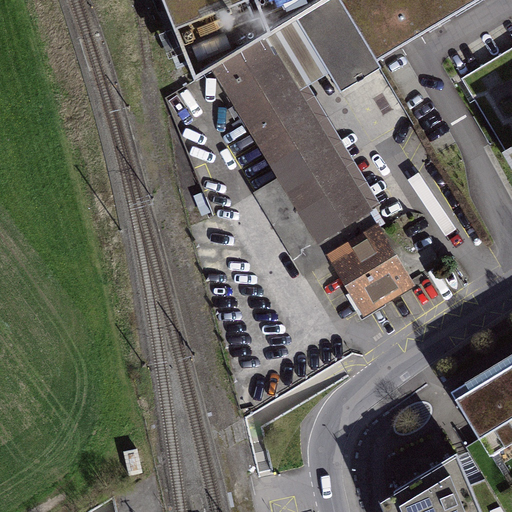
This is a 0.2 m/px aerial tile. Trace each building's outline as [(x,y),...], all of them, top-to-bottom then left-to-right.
[(162,0),(195,80),(217,67),(262,40),(296,20),(329,0),(339,0),(377,62),(479,0),(162,0)] [(380,68),(377,62),(339,0),(329,0),(296,20),(329,73),(340,92),(380,68)] [(295,94),(329,73),(296,20),(262,40),(295,94)] [(304,275),(333,258),(377,230),(295,94),(262,40),(217,67),(283,176),(307,215),(300,219),(314,242),(292,255),(304,275)] [(511,47),(461,79),(511,163),(511,47)] [(254,193),(292,255),(314,242),(300,219),(307,215),(283,176),(254,193)] [(409,283),(377,230),(333,258),(364,309),(409,283)] [(511,442),(511,354),(451,392),(490,456),(511,442)] [(142,472),(137,448),(124,451),(129,475),(142,472)] [(402,511),(481,511),(457,452),(394,490),(402,511)]
